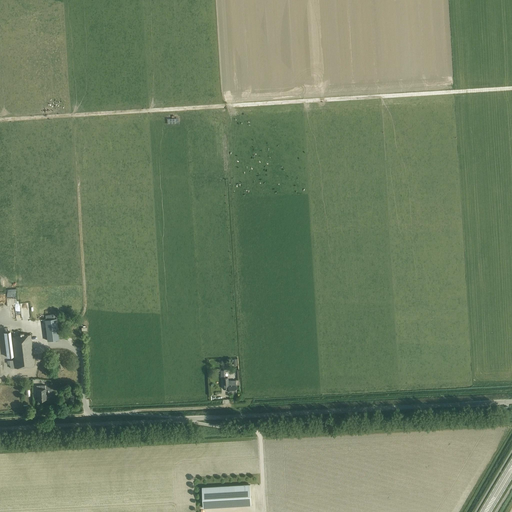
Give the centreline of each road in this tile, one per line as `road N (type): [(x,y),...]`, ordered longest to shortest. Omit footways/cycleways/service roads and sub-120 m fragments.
road 1 (unclassified): [(0,429),(511,401)]
road 2 (track): [(0,119),(477,88)]
